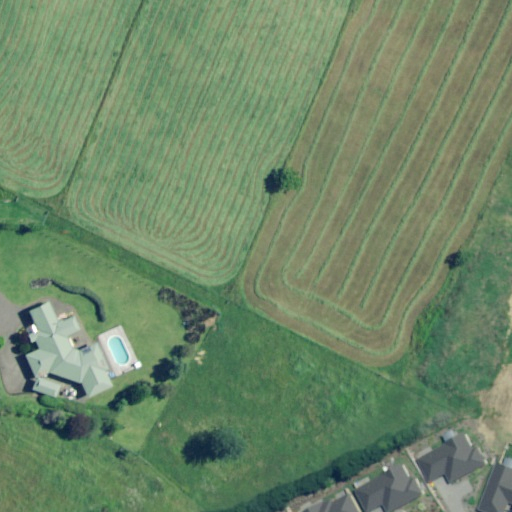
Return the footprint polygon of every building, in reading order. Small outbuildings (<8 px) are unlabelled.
[(57,322),(49,303),(31,310),(39,331),(33,334),(40,351),(27,357),(35,377),(48,371),(82,384),(87,395),(115,384),(98,342),(71,353),(64,337),(80,330),(74,315),(57,322)] [(36,378),(33,391),(55,397),(58,384),(36,378)] [(464,435),(417,461),(429,482),(443,474),(449,483),(486,462),(476,445),(471,447),(464,435)] [(402,465),(355,491),(367,511),(381,504),(385,511),(387,511),(423,492),(413,475),(409,477),(402,465)] [(511,471),(494,465),(478,510),(483,511),(502,511),(506,504),(511,505),(511,471)] [(356,511),(347,496),(331,505),(328,499),(305,511),(356,511)]
